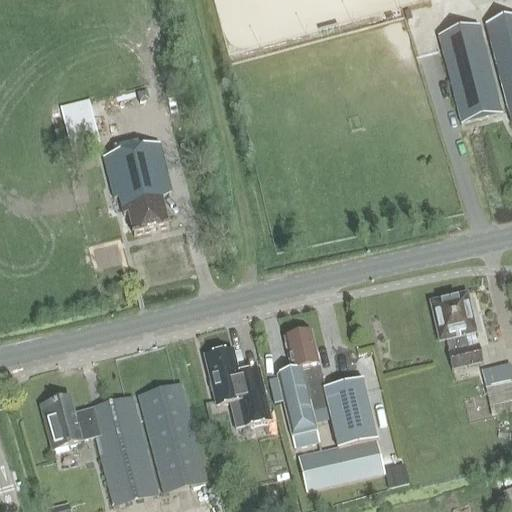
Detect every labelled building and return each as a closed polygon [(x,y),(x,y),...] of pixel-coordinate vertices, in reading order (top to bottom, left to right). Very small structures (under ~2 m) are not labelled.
[(511,22),(486,29),(511,127),(511,126),(511,22)] [(502,117),(479,29),(437,40),(460,127),(502,117)] [(100,151),(92,115),(64,121),(72,157),(100,151)] [(161,202),(170,195),(159,147),(104,160),(113,201),(118,200),(123,217),(127,216),(133,239),(168,230),(161,202)] [(471,326),(463,298),(432,307),(437,324),(433,325),(439,346),(442,345),(451,374),(481,365),(476,348),(473,336),(475,336),(472,326),(471,326)] [(306,497),(383,479),(366,403),(361,383),(322,392),(317,369),(320,368),(317,353),(313,354),(308,335),(283,341),(290,375),(276,379),(292,452),(317,446),(310,414),(327,410),(337,452),(298,461),(306,497)] [(208,359),(204,360),(216,411),(248,403),(242,378),(238,379),(232,353),(218,357),(215,355),(209,357),(208,359)] [(511,404),(511,375),(483,382),(490,410),(511,404)] [(164,497),(205,486),(180,388),(138,399),(164,497)] [(88,414),(75,418),(70,400),(43,408),(55,452),(80,445),(96,440),(116,510),(158,498),(132,401),(87,413),(88,414)] [(223,418),(237,483),(263,477),(249,412),(223,418)] [(511,511),(511,493),(502,496),(505,511),(511,511)]
